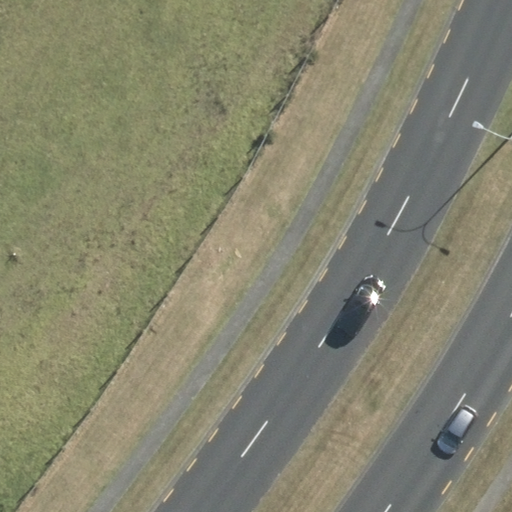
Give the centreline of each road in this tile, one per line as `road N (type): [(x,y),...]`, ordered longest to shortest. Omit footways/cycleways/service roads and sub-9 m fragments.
road 1 (secondary): [(194,511),(360,281),(460,100),(501,0)]
road 2 (secondary): [(511,311),(387,511)]
